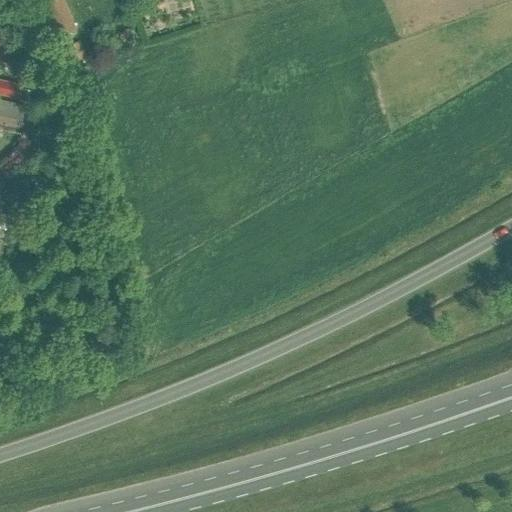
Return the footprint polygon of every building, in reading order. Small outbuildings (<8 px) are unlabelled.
[(50,0),(59,32),(75,28),(68,0),(50,0)] [(0,95),(20,100),(22,87),(0,81),(0,95)] [(24,100),(34,102),(37,89),(27,87),(24,100)] [(0,100),(0,116),(22,121),(23,118),(33,120),(35,108),(0,100)] [(10,193),(27,197),(30,183),(13,180),(10,193)]
